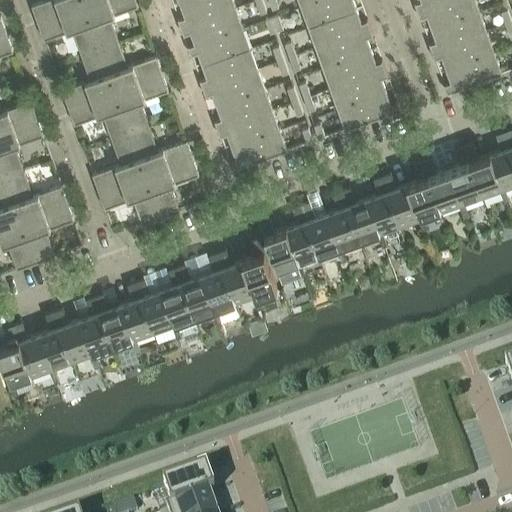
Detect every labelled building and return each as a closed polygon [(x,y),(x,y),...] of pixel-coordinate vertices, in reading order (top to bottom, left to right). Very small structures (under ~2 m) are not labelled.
[(84,0),(41,0),(32,3),(39,21),(86,4),(84,0)] [(111,14),(139,4),(137,0),(96,0),(86,4),(101,46),(120,39),(111,14)] [(237,6),(234,0),(188,0),(181,3),(185,16),(179,18),(182,25),(237,6)] [(267,9),(263,0),(256,0),(261,12),(267,9)] [(357,8),(354,0),(316,0),(302,5),(309,26),(357,8)] [(442,0),(420,0),(416,2),(418,9),(442,0)] [(480,10),(476,0),(442,0),(418,9),(421,16),(427,14),(432,27),(480,10)] [(101,46),(86,4),(39,21),(45,38),(73,28),(82,53),(101,46)] [(244,26),(237,6),(182,25),(184,33),(191,30),(195,43),(189,45),(244,26)] [(316,46),(371,25),(368,19),(362,21),(357,8),(309,26),(316,46)] [(511,21),(511,17),(508,8),(502,10),(507,23),(511,21)] [(488,30),(480,10),(432,27),(437,40),(430,42),(433,50),(488,30)] [(284,27),(279,13),(273,15),(278,29),(284,27)] [(278,29),(273,15),(266,18),(271,31),(275,30),(278,29)] [(372,49),(367,36),(374,33),(371,25),(316,46),(323,66),(372,49)] [(251,46),(244,26),(189,45),(191,53),(198,51),(203,64),(251,46)] [(495,50),(488,30),(433,50),(435,57),(442,55),(446,68),(495,50)] [(0,54),(14,49),(8,32),(0,34),(0,54)] [(163,71),(157,54),(129,64),(120,39),(101,46),(116,88),(163,71)] [(297,53),(292,39),(286,42),(290,55),(297,53)] [(285,57),(280,44),(273,46),(278,60),(285,57)] [(116,88),(101,46),(82,53),(91,78),(63,88),(69,105),(116,88)] [(258,66),(251,46),(203,64),(207,77),(201,79),(204,86),(258,66)] [(386,67),(383,59),(377,62),(372,49),(323,66),(331,87),(386,67)] [(503,71),(495,50),(446,68),(451,81),(445,83),(448,91),(503,71)] [(302,66),(297,53),(290,55),(295,68),(302,66)] [(289,70),(285,57),(278,60),(283,73),(289,70)] [(266,87),(258,66),(204,86),(206,94),(213,91),(217,104),(266,87)] [(387,89),(382,76),(388,74),(386,67),(331,87),(338,107),(387,89)] [(141,99),(169,88),(163,71),(116,88),(131,130),(150,123),(141,99)] [(311,93),(307,80),(300,82),(305,96),(311,93)] [(299,98),(294,84),(288,87),(293,100),(299,98)] [(273,107),(266,87),(217,104),(222,117),(216,120),(218,126),(273,107)] [(131,130),(116,88),(69,105),(75,122),(103,112),(112,137),(131,130)] [(401,108),(398,100),(391,102),(387,89),(338,107),(346,128),(401,108)] [(316,107),(311,93),(305,96),(310,109),(316,107)] [(304,111),(299,98),(293,100),(298,113),(304,111)] [(0,130),(38,116),(32,99),(3,109),(0,99),(0,130)] [(280,127),(273,107),(218,126),(221,134),(227,132),(232,145),(280,127)] [(16,144),(44,133),(38,116),(0,130),(0,158),(6,175),(25,169),(16,144)] [(326,135),(321,121),(315,124),(320,137),(326,135)] [(194,155),(187,138),(159,148),(150,123),(131,130),(146,172),(194,155)] [(314,139),(309,126),(303,128),(308,141),(314,139)] [(288,148),(280,127),(232,145),(237,158),(230,160),(233,168),(288,148)] [(511,185),(511,148),(505,129),(496,132),(501,147),(490,151),(503,188),(506,187),(511,185)] [(146,172),(131,130),(112,137),(121,162),(93,172),(99,189),(146,172)] [(503,188),(490,151),(479,155),(473,140),(464,144),(483,195),(501,189),(503,195),(508,193),(506,187),(503,188)] [(483,195),(464,144),(456,147),(461,162),(450,166),(463,203),(465,202),(483,195)] [(172,183),(200,173),(194,155),(146,172),(162,215),(181,208),(172,183)] [(463,203),(450,166),(438,170),(432,155),(423,158),(442,210),(460,204),(462,210),(467,208),(465,202),(463,203)] [(442,210),(423,158),(414,162),(420,177),(408,181),(422,218),(424,217),(442,210)] [(21,218),(68,201),(62,183),(34,193),(25,169),(6,175),(21,218)] [(422,218),(408,181),(397,185),(391,170),(383,173),(401,225),(419,218),(422,224),(426,223),(424,217),(422,218)] [(162,215),(146,172),(99,189),(106,207),(134,197),(143,222),(162,215)] [(401,225),(383,173),(374,176),(379,191),(368,195),(381,232),(383,231),(401,225)] [(0,225),(21,218),(6,175),(0,177),(0,225)] [(381,232),(368,195),(356,199),(351,184),(342,188),(361,239),(379,233),(381,239),(385,237),(383,231),(381,232)] [(361,239),(342,188),(333,191),(338,206),(327,210),(340,247),(343,246),(361,239)] [(340,247),(327,210),(316,214),(310,199),(301,202),(320,254),(338,248),(340,253),(345,252),(343,246),(340,247)] [(47,228),(75,218),(68,201),(21,218),(37,260),(56,253),(47,228)] [(320,254),(301,202),(292,205),(298,220),(286,224),(300,261),(302,261),(320,254)] [(302,261),(300,261),(286,224),(275,229),(270,214),(260,217),(283,281),(302,274),(300,268),(304,266),(302,261)] [(37,260),(21,218),(0,225),(0,244),(9,242),(18,267),(37,260)] [(278,286),(260,234),(250,238),(255,253),(244,257),(257,294),(259,293),(278,286)] [(257,294),(244,257),(232,261),(227,246),(218,250),(236,301),(255,295),(257,301),(261,299),(259,293),(257,294)] [(236,301),(218,250),(209,253),(214,268),(204,272),(216,309),(218,308),(236,301)] [(216,309),(204,272),(191,276),(186,261),(177,264),(196,316),(214,309),(216,315),(220,314),(218,308),(216,309)] [(196,316),(177,264),(168,267),(174,282),(162,286),(175,323),(178,322),(196,316)] [(175,323),(162,286),(151,290),(145,275),(137,279),(155,331),(173,324),(175,330),(180,328),(178,322),(175,323)] [(155,331),(137,279),(128,282),(133,297),(121,301),(135,338),(137,337),(155,331)] [(135,338),(121,301),(110,305),(104,290),(95,293),(114,345),(132,339),(134,345),(139,343),(137,337),(135,338)] [(114,345),(95,293),(86,297),(92,312),(80,316),(94,353),(96,352),(114,345)] [(94,353),(80,316),(69,320),(64,305),(55,308),(73,360),(91,353),(93,359),(98,358),(96,352),(94,353)] [(73,360),(55,308),(46,311),(51,326),(40,330),(53,367),(55,366),(73,360)] [(53,367),(40,330),(28,335),(23,319),(14,323),(33,375),(51,368),(53,374),(57,372),(55,366),(53,367)] [(33,375),(14,323),(5,326),(10,341),(0,344),(0,350),(16,394),(19,393),(15,381),(33,375)] [(205,471),(161,486),(169,507),(169,508),(212,492),(205,471)] [(164,508),(165,511),(214,511),(208,495),(213,493),(212,492),(169,508),(169,507),(164,508)] [(131,511),(137,510),(133,499),(123,502),(126,511),(131,511)] [(126,511),(123,502),(114,506),(116,511),(126,511)]
